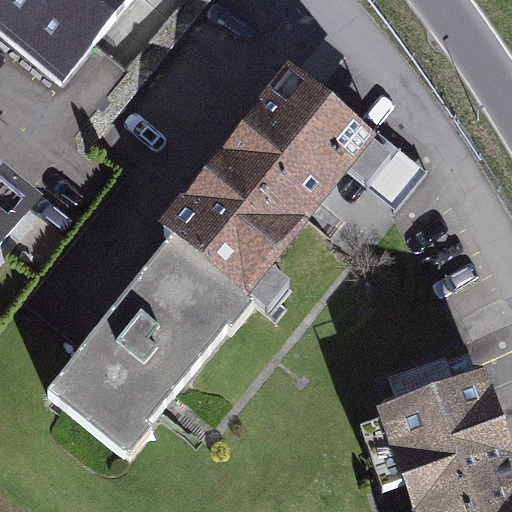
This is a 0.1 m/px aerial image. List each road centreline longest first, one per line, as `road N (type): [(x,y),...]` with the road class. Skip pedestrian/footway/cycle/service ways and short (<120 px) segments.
road 1 (residential): [(332,0),(451,155),(511,262)]
road 2 (secondary): [(433,0),(511,113)]
